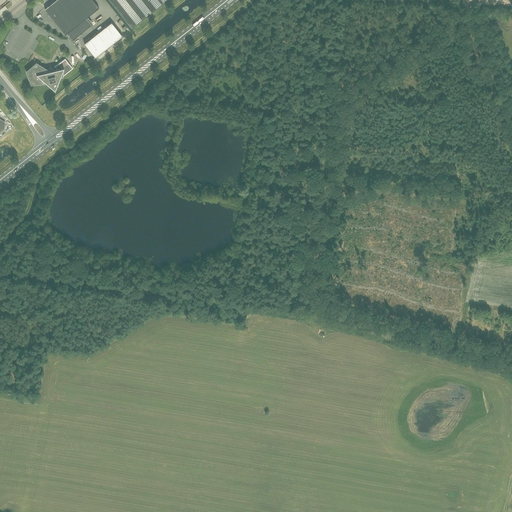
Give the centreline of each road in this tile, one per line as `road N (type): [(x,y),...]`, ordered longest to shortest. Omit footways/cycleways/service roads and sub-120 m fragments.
road 1 (primary): [(49,143),(230,0)]
road 2 (track): [(511,373),(301,315)]
